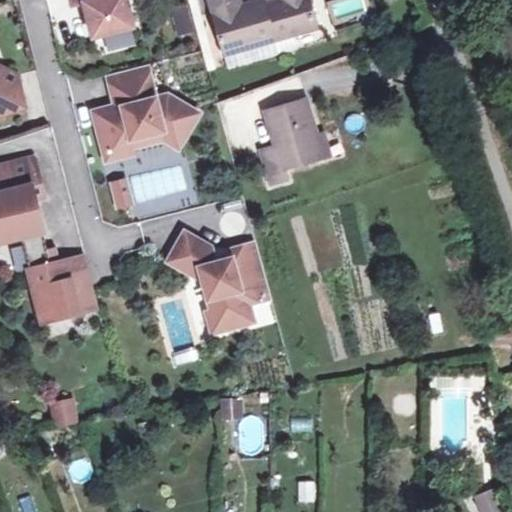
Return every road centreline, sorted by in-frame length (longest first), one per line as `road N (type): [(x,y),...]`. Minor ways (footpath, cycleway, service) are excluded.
road 1 (residential): [(109,268),(33,0)]
road 2 (residential): [(511,214),(437,0)]
